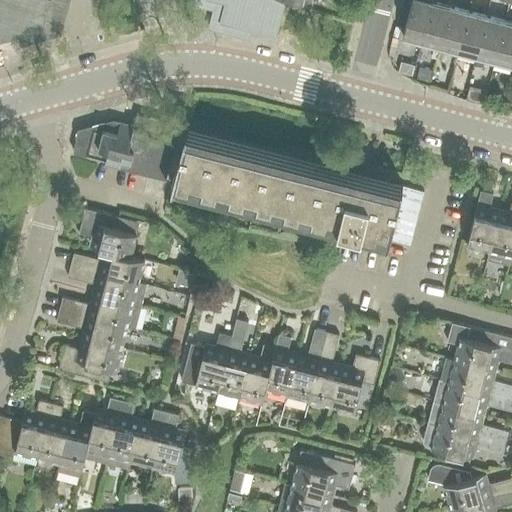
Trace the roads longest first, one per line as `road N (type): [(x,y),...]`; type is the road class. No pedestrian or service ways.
road 1 (tertiary): [(33,99),(180,65),(232,68),(355,99)]
road 2 (residential): [(33,99),(53,182),(0,368)]
road 3 (tertiary): [(355,99),(511,139)]
road 4 (residential): [(408,297),(440,172)]
